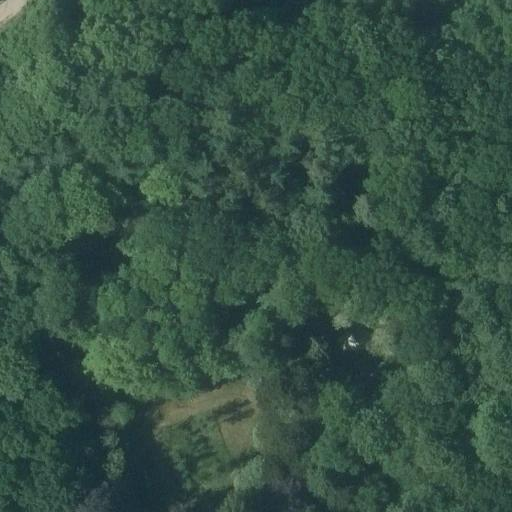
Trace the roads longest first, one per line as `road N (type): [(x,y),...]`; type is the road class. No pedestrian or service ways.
road 1 (track): [(511,394),(331,374),(199,426)]
road 2 (track): [(0,94),(120,0)]
